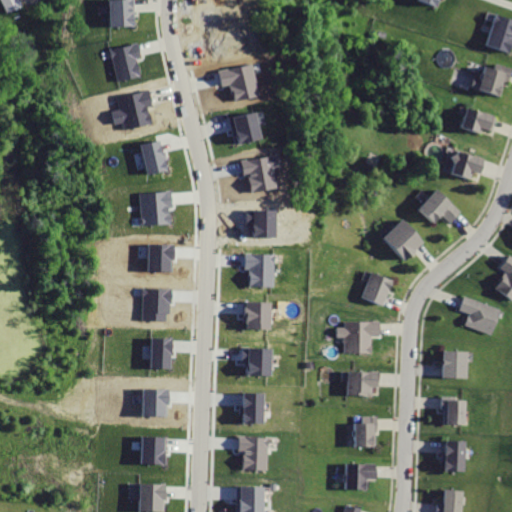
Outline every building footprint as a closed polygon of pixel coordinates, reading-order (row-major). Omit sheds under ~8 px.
[(0,0),(7,13),(21,6),(18,0),(0,0)] [(107,0),(109,28),(132,26),(131,0),(107,0)] [(511,19),(494,13),(483,43),(506,51),(511,36),(511,19)] [(109,49),(117,81),(140,76),(136,59),(141,58),(137,42),(109,49)] [(217,69),(220,85),(229,83),(232,100),(258,95),(251,62),(217,69)] [(493,63),(490,69),(480,66),(472,88),(496,96),(501,80),(503,81),(508,68),(493,63)] [(461,107),(456,127),(475,132),(476,128),(487,131),(492,116),(461,107)] [(228,117),(234,144),(259,138),(253,111),(228,117)] [(140,144),(147,173),(165,169),(158,140),(140,144)] [(449,148),(445,161),(448,161),(444,173),(469,180),(471,173),(475,174),(480,157),(449,148)] [(243,160),(249,190),(274,185),(268,155),(243,160)] [(435,190),(416,210),(429,223),(436,216),(446,226),(458,212),(435,190)] [(138,193),(139,225),(170,223),(169,212),(167,212),(167,207),(171,207),(170,191),(138,193)] [(398,218),(377,237),(397,260),(418,241),(398,218)] [(143,241),(143,274),(177,273),(177,253),(170,253),(170,247),(162,247),(162,241),(143,241)] [(243,254),(243,267),(248,267),(247,284),(271,284),(271,254),(243,254)] [(511,258),(507,255),(497,268),(502,271),(490,287),(511,303),(511,301),(511,258)] [(364,272),(355,295),(376,303),(381,290),(383,291),(387,280),(364,272)] [(461,296),(456,310),(468,314),(463,326),(488,335),(498,309),(461,296)] [(242,301),(242,320),(245,320),(245,326),(267,326),(267,301),(242,301)] [(341,321),(341,327),(334,326),(334,337),(339,338),(338,352),(367,353),(367,336),(374,336),(374,321),(341,321)] [(149,337),(149,367),(169,367),(169,338),(149,337)] [(241,347),(241,361),(246,361),(245,374),(269,374),(270,348),(241,347)] [(439,350),(438,377),(465,378),(466,351),(439,350)] [(341,371),(341,395),(369,395),(369,386),(373,386),(373,371),(341,371)] [(139,386),(139,417),(168,417),(169,402),(163,401),(163,392),(156,392),(156,387),(139,386)] [(243,392),(242,405),(240,405),(240,423),(260,424),(261,393),(243,392)] [(436,396),(435,411),(440,411),(439,423),(460,424),(460,399),(454,399),(454,396),(436,396)] [(359,416),(359,423),(348,423),(348,447),(371,447),(371,432),(374,432),(374,416),(359,416)] [(442,433),(442,461),(466,462),(466,433),(442,433)] [(140,436),(139,463),(164,463),(165,437),(140,436)] [(236,436),(236,451),(242,451),(241,470),(265,470),(266,436),(236,436)] [(340,463),(340,489),(358,490),(358,480),(369,480),(369,464),(340,463)] [(127,483),(127,497),(137,497),(136,510),(163,510),(163,483),(127,483)] [(235,486),(235,511),(260,511),(260,485),(235,486)] [(434,497),(431,511),(460,511),(464,488),(441,485),(439,498),(434,497)] [(342,496),(337,511),(353,511),(357,500),(342,496)]
